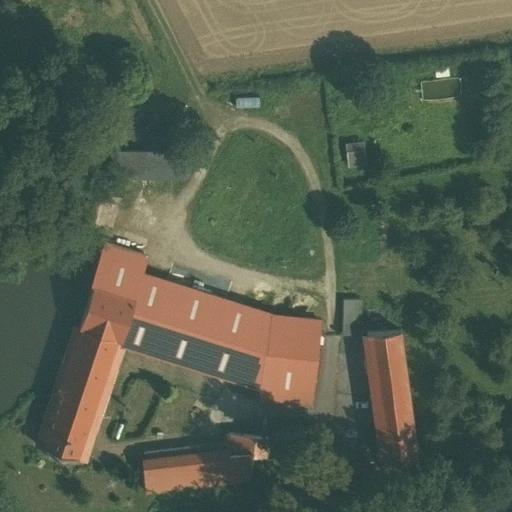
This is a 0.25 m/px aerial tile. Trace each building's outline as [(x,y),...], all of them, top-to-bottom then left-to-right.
[(462,97),(461,76),(421,78),(422,99),(462,97)] [(367,140),(348,141),(350,165),(369,163),(367,140)] [(184,151),(117,151),(117,174),(184,174),(184,151)] [(142,263),(103,251),(93,282),(132,294),(139,273),(142,263)] [(267,313),(139,273),(132,294),(118,338),(258,383),(311,390),(317,333),(263,335),(267,313)] [(93,282),(39,446),(78,457),(117,339),(118,338),(132,294),(93,282)] [(359,297),(342,297),(341,332),(358,331),(359,297)] [(318,320),(267,313),(263,335),(317,333),(318,320)] [(400,330),(366,331),(383,461),(417,456),(400,330)] [(143,464),(145,489),(251,480),(249,458),(262,456),(264,437),(224,432),(225,456),(143,464)]
